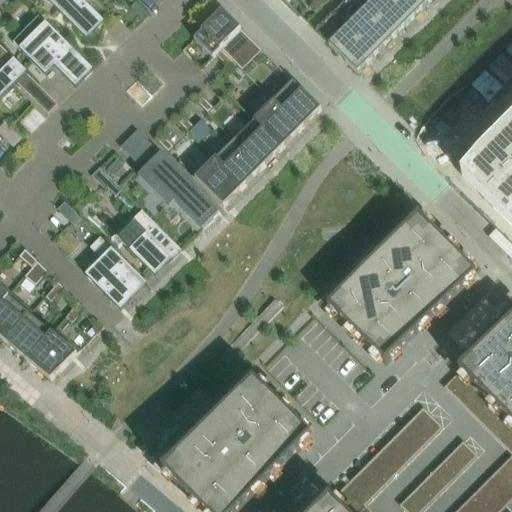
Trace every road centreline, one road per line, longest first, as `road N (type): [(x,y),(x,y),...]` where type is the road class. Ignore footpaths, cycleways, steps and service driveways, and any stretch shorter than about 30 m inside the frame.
road 1 (residential): [(247,0),(511,263)]
road 2 (residential): [(143,45),(187,88),(127,148),(112,133)]
road 3 (residential): [(112,133),(24,223),(0,190)]
